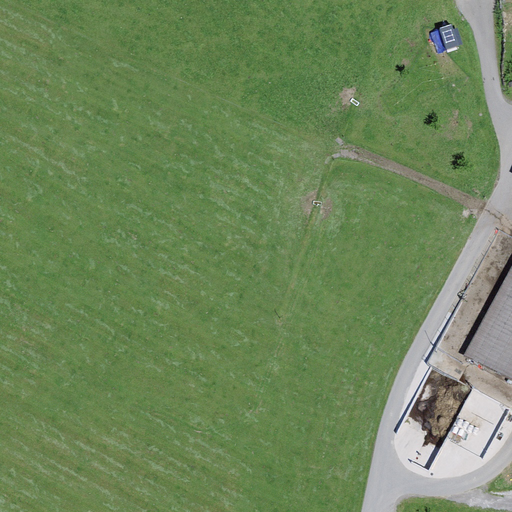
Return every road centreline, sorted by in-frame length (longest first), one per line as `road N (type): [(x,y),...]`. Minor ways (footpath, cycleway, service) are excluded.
road 1 (track): [(511,172),(501,210),(411,371),(389,428),(374,511)]
road 2 (track): [(511,455),(449,490),(378,479)]
